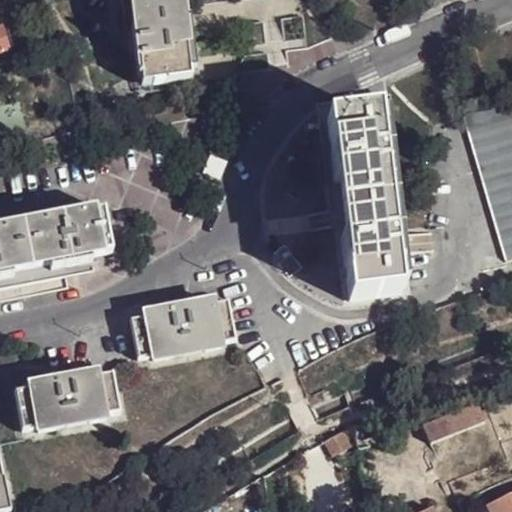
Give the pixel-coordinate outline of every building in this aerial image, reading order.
[(27,0),(33,48),(48,42),(44,16),(42,0),(27,0)] [(140,81),(189,74),(178,0),(128,0),(132,28),(131,28),(138,80),(140,81)] [(178,0),(189,74),(198,73),(194,44),(188,0),(178,0)] [(190,81),(189,74),(140,81),(141,87),(190,81)] [(319,289),(370,283),(370,276),(375,276),(370,238),(356,135),(353,108),(348,109),(347,104),(296,111),(298,127),(301,145),(299,145),(302,172),(308,171),(316,226),(309,228),(313,255),(315,255),(319,289)] [(507,261),(511,259),(511,110),(510,105),(465,118),(507,261)] [(224,166),(210,161),(204,176),(218,181),(224,166)] [(104,213),(0,232),(0,281),(13,279),(12,273),(49,265),(51,271),(74,267),(92,264),(91,258),(111,254),(104,213)] [(234,342),(227,304),(211,307),(211,304),(185,308),(179,309),(171,311),(145,316),(145,320),(129,322),(138,361),(152,358),(153,362),(220,350),(219,346),(234,342)] [(120,415),(112,376),(97,379),(96,376),(71,380),(64,381),(56,383),(30,388),(30,391),(15,394),(22,434),(38,430),(39,434),(105,422),(104,418),(120,415)] [(478,403),(422,426),(429,444),(486,421),(478,403)] [(350,428),(321,443),(329,459),(353,447),(351,440),(350,428)] [(0,468),(0,511),(6,511),(11,511),(4,476),(2,477),(0,468)] [(488,511),(511,511),(511,495),(487,508),(488,511)]
